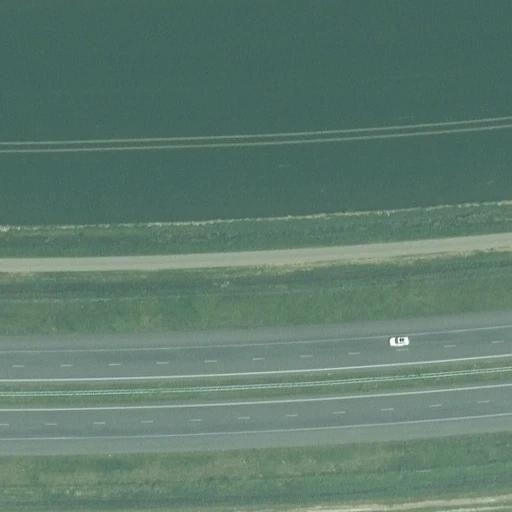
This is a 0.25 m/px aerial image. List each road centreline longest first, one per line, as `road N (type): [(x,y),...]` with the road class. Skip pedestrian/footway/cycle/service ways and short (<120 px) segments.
road 1 (motorway): [(0,425),(307,418),(511,400)]
road 2 (unclassified): [(511,239),(311,256),(0,265)]
road 3 (motorway): [(511,342),(312,359),(0,366)]
